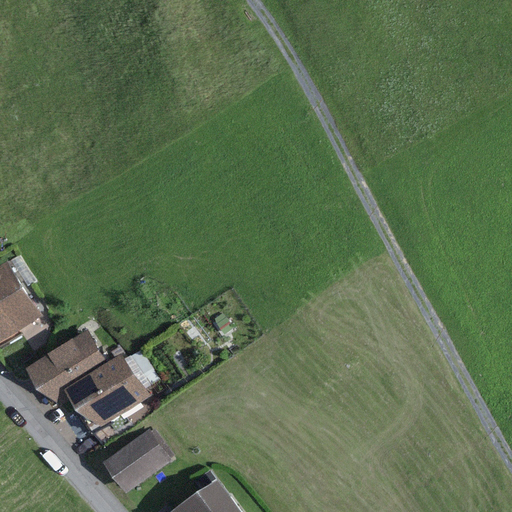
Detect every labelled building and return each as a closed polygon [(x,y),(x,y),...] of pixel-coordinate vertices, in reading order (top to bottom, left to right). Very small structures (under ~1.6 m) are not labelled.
[(50,313),(15,262),(0,271),(0,329),(8,341),(50,313)] [(80,395),(118,369),(92,334),(46,368),(70,402),(80,395)] [(135,357),(118,369),(80,395),(106,433),(161,395),(145,371),(135,357)] [(154,365),(145,371),(161,395),(170,390),(154,365)] [(174,456),(153,429),(112,461),(134,488),(174,456)] [(255,511),(232,479),(190,510),(191,511),(255,511)]
